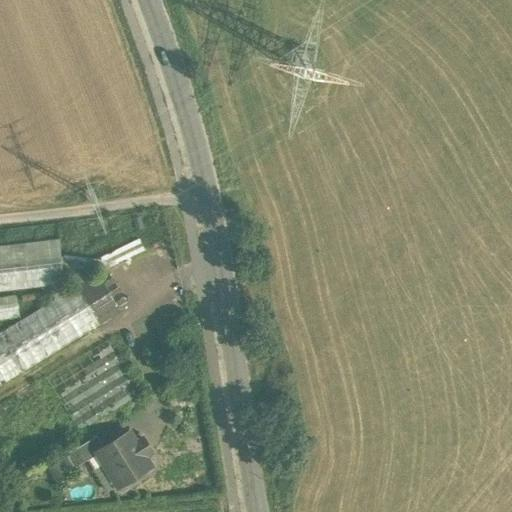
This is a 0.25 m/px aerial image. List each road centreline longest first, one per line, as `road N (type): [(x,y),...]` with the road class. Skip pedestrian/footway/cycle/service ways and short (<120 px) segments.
road 1 (secondary): [(154,0),(220,258),(256,511)]
road 2 (track): [(207,204),(0,225)]
